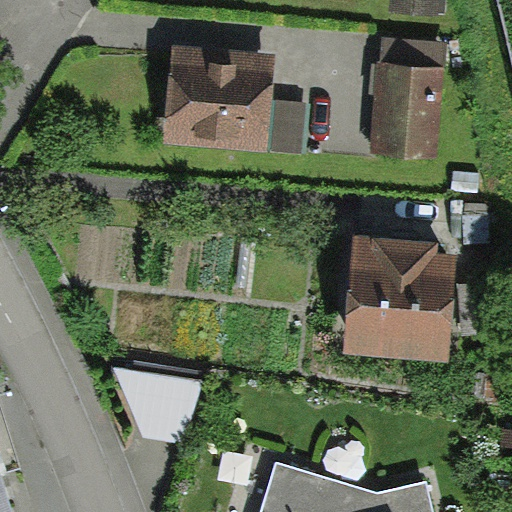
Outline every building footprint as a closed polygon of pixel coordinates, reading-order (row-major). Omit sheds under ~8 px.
[(391,0),(390,11),(438,15),(439,0),(391,0)] [(446,0),(439,0),(438,15),(445,15),(446,0)] [(448,40),(382,37),(380,65),(441,68),(446,69),(448,40)] [(275,54),(173,45),(164,143),(267,152),(275,54)] [(371,154),(436,158),(441,68),(380,65),(377,64),(371,154)] [(306,102),(275,100),(272,153),(302,155),(306,102)] [(344,353),(449,360),(456,254),(439,253),(440,241),(355,235),(354,251),(351,251),(344,353)] [(496,280),(458,283),(463,336),(501,332),(496,280)] [(186,438),(203,376),(114,362),(143,429),(186,438)] [(433,511),(427,481),(378,493),(277,462),(261,511),(433,511)] [(12,511),(4,485),(0,486),(0,511),(12,511)]
